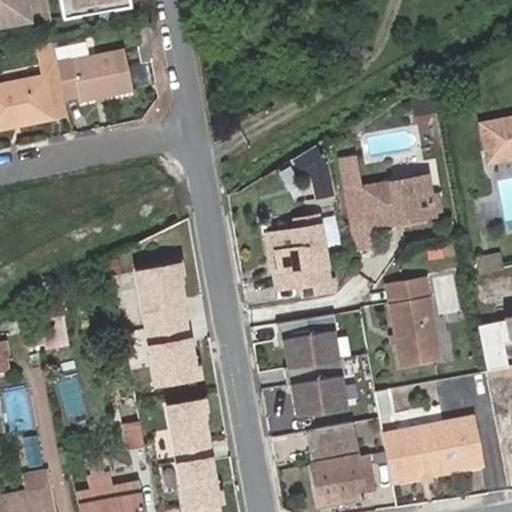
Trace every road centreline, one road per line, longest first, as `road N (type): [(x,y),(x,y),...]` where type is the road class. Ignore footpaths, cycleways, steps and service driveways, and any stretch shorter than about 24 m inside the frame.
road 1 (residential): [(261,511),(196,132)]
road 2 (residential): [(0,172),(196,132)]
road 3 (residential): [(196,132),(172,0)]
